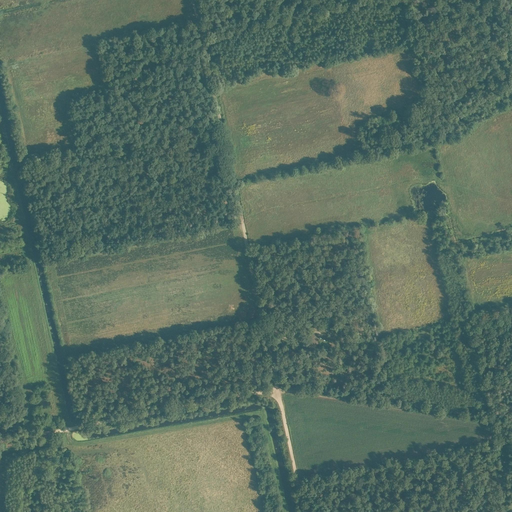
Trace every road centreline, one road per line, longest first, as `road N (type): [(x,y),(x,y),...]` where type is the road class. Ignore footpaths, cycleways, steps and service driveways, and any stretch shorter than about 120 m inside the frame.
road 1 (track): [(66,428),(78,444),(257,413),(285,511)]
road 2 (track): [(278,391),(0,440)]
road 3 (track): [(66,428),(10,168)]
road 4 (track): [(278,391),(511,424)]
road 5 (track): [(239,217),(193,0)]
road 6 (track): [(278,391),(239,217)]
road 7 (track): [(303,511),(278,391)]
